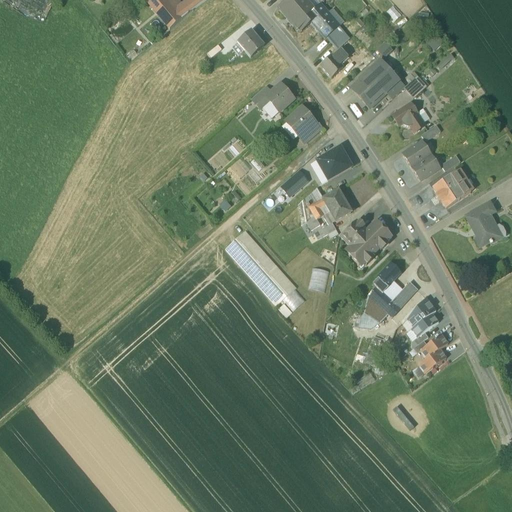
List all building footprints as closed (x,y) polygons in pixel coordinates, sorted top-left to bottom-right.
[(143,0),(169,31),(175,26),(180,22),(188,15),(181,7),(175,0),(143,0)] [(190,0),(181,7),(188,15),(192,12),(192,11),(193,11),(203,3),(207,0),(190,0)] [(303,0),(288,0),(279,8),(299,33),(312,22),(318,17),(313,12),(305,1),(303,0)] [(327,14),(320,6),(313,12),(318,17),(312,22),(325,39),(337,29),(326,15),(327,14)] [(337,29),(325,39),(330,45),(337,37),(341,33),(337,29)] [(264,48),(251,32),(237,44),(250,60),(264,48)] [(330,45),(330,46),(336,53),(338,51),(345,46),(337,37),(330,45)] [(435,52),(442,44),(435,37),(428,45),(435,52)] [(392,52),(385,44),(376,51),(383,59),(392,52)] [(344,58),(338,51),(336,53),(334,55),(338,59),(335,61),(338,64),(344,58)] [(332,57),(332,56),(320,67),(331,80),(343,69),(338,64),(335,61),(332,57)] [(380,63),(369,74),(375,81),(372,84),(375,82),(377,84),(390,73),(380,63)] [(390,73),(377,84),(375,82),(372,84),(383,97),(386,95),(385,94),(398,82),(390,73)] [(369,74),(358,83),(364,90),(371,83),(372,84),(375,81),(369,74)] [(404,89),(403,90),(413,101),(426,89),(416,78),(404,89)] [(398,82),(385,94),(386,95),(391,101),(403,90),(404,89),(398,82)] [(358,83),(351,90),(357,97),(364,90),(358,83)] [(364,90),(357,97),(369,110),(383,97),(372,84),(371,83),(364,90)] [(293,101),(280,86),(270,95),(265,99),(269,103),(279,114),(293,101)] [(264,89),(251,101),(260,111),(269,103),(265,99),(270,95),(264,89)] [(424,128),(410,106),(391,118),(398,127),(401,125),(403,127),(405,128),(408,129),(410,128),(414,134),(424,128)] [(313,124),(302,110),(286,123),(299,138),(315,123),(315,122),(313,124)] [(315,123),(299,138),(305,145),(321,130),(315,123)] [(436,127),(420,137),(425,144),(440,134),(436,127)] [(421,144),(403,156),(412,169),(430,157),(421,144)] [(327,182),(352,169),(340,147),(316,160),(327,182)] [(430,157),(412,169),(420,183),(439,171),(430,157)] [(455,158),(440,167),(445,174),(460,164),(455,158)] [(445,181),(432,189),(437,197),(435,199),(438,204),(441,202),(446,210),(470,194),(457,173),(445,181)] [(290,198),(307,182),(299,174),(282,189),(290,198)] [(316,189),(297,206),(301,227),(306,224),(306,223),(314,218),(308,208),(316,204),(322,201),(323,200),(316,189)] [(323,200),(322,201),(325,207),(335,223),(351,214),(338,192),(323,200)] [(322,201),(316,204),(319,210),(325,207),(322,201)] [(316,204),(308,208),(314,218),(316,221),(323,217),(319,210),(316,204)] [(335,223),(325,207),(319,210),(323,217),(328,227),(332,225),(335,223)] [(489,207),(465,220),(470,228),(472,227),(478,238),(474,240),(480,250),(489,245),(490,247),(497,243),(487,224),(485,225),(483,221),(493,215),(489,207)] [(314,218),(306,223),(306,224),(311,232),(320,227),(316,221),(314,218)] [(363,229),(359,225),(358,226),(355,223),(339,238),(349,249),(345,253),(352,261),(359,268),(363,264),(366,267),(373,260),(370,258),(377,251),(380,254),(387,246),(385,244),(390,239),(383,232),(382,232),(374,225),(365,234),(362,230),(363,229)] [(335,231),(332,225),(328,227),(314,234),(318,241),(327,236),(335,231)] [(335,231),(327,236),(330,240),(338,236),(335,231)] [(298,294),(245,233),(225,251),(278,312),(298,294)] [(400,275),(390,265),(376,279),(378,280),(387,289),(392,283),(400,275)] [(309,290),(325,292),(328,272),(311,270),(309,290)] [(387,289),(378,280),(372,287),(375,290),(376,288),(382,294),(387,289)] [(387,289),(382,294),(392,303),(402,293),(392,283),(387,289)] [(409,286),(402,293),(410,300),(417,293),(409,286)] [(382,294),(376,288),(375,290),(367,298),(387,316),(391,319),(399,311),(392,303),(382,294)] [(402,293),(392,303),(399,311),(410,300),(402,293)] [(387,316),(367,298),(363,316),(378,326),(387,316)] [(423,298),(400,326),(409,332),(412,330),(406,321),(425,300),(423,298)] [(425,300),(406,321),(412,330),(431,316),(434,314),(425,300)] [(378,326),(363,316),(351,328),(370,331),(378,326)] [(431,316),(412,330),(409,332),(415,340),(422,335),(437,324),(431,316)] [(422,335),(415,340),(413,341),(417,347),(418,347),(423,343),(427,340),(422,335)] [(426,346),(418,352),(419,352),(425,361),(426,362),(439,352),(446,347),(439,337),(426,346)] [(385,343),(372,338),(365,339),(356,362),(375,369),(385,343)] [(423,343),(418,347),(417,347),(412,350),(416,355),(419,352),(418,352),(426,346),(423,343)] [(439,352),(426,362),(425,361),(417,368),(423,376),(445,360),(439,352)] [(361,390),(375,382),(370,374),(356,382),(361,390)] [(429,457),(425,460),(443,480),(447,476),(429,457)]
